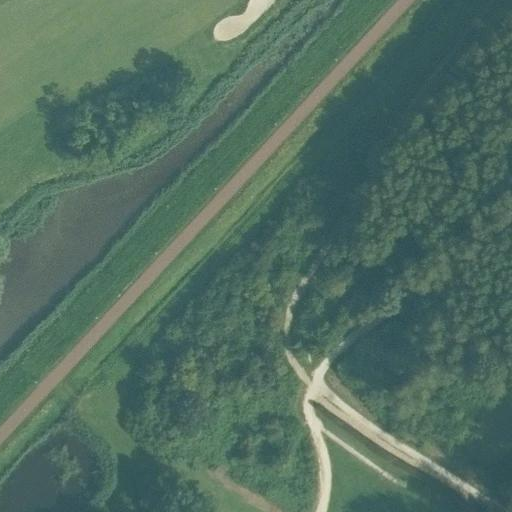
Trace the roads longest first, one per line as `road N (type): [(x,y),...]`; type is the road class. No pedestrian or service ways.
road 1 (unknown): [(319,411),(291,377),(283,348),(293,301),(397,123),(501,0)]
road 2 (unknown): [(458,511),(319,411)]
